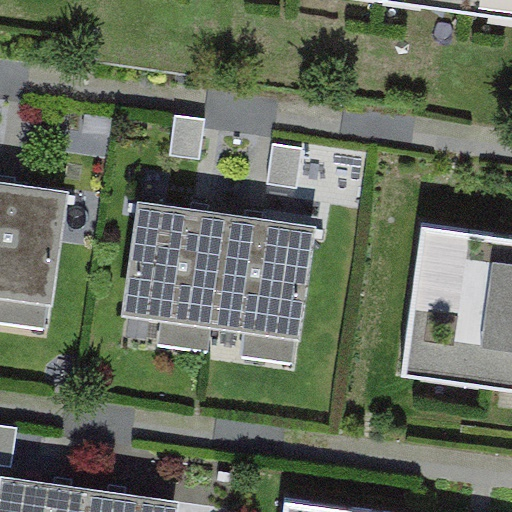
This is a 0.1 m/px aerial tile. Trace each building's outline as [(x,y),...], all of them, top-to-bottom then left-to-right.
[(511,0),(389,0),(511,16),(511,0)] [(0,294),(57,303),(72,196),(0,186),(0,294)] [(228,216),(136,203),(121,317),(212,329),(228,216)] [(318,228),(228,216),(212,329),(303,342),(318,228)] [(511,238),(428,228),(409,377),(511,390),(511,238)] [(91,511),(94,493),(3,480),(0,499),(0,511),(91,511)] [(178,511),(180,505),(94,493),(91,511),(178,511)] [(351,511),(283,502),(281,511),(351,511)]
